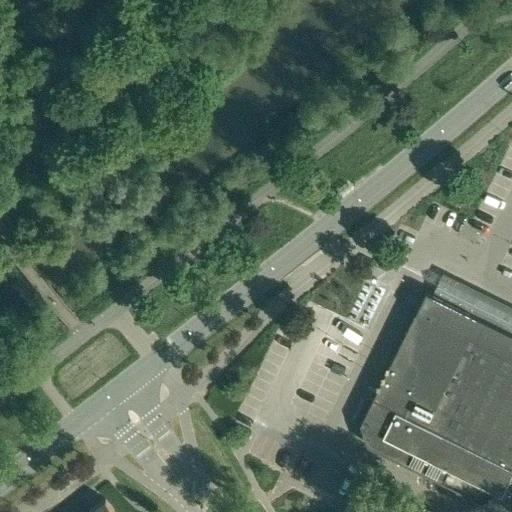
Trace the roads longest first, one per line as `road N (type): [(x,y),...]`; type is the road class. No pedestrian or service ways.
road 1 (unclassified): [(115,393),(511,70)]
road 2 (unclassified): [(205,511),(115,393)]
road 3 (unclassified): [(0,484),(115,393)]
